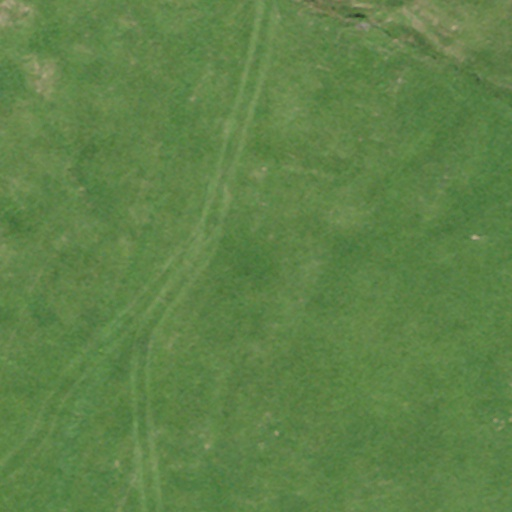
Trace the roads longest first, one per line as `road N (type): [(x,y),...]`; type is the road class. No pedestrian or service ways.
road 1 (track): [(270,0),(195,261),(148,326),(138,383),(153,511)]
road 2 (track): [(195,261),(125,325),(0,474)]
